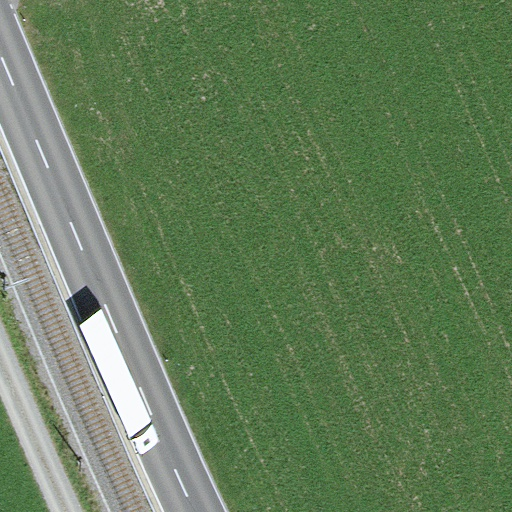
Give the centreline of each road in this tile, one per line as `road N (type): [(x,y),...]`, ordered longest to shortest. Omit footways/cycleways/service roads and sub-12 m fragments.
road 1 (primary): [(199,511),(0,47)]
road 2 (track): [(73,511),(0,325)]
